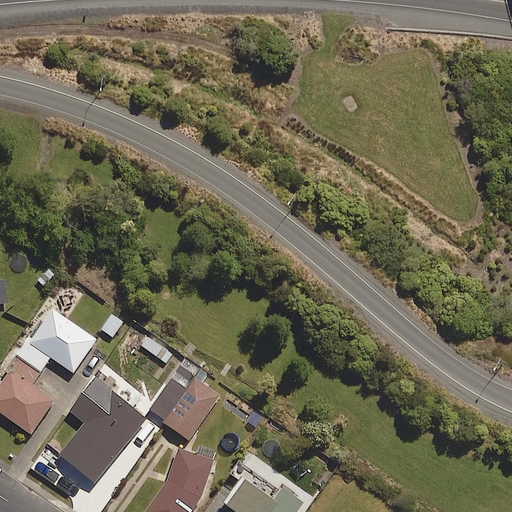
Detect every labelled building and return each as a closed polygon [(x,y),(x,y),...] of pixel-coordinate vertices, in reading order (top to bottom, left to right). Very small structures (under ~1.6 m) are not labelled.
[(0,303),(8,303),(7,279),(0,279),(0,303)] [(94,339),(49,308),(0,380),(0,413),(30,434),(52,401),(30,386),(49,357),(72,373),(94,339)] [(123,322),(111,314),(100,329),(112,337),(123,322)] [(173,353),(149,335),(141,345),(165,363),(173,353)] [(200,366),(186,356),(147,411),(188,440),(218,397),(192,378),(200,366)] [(144,420),(93,380),(68,411),(84,423),(58,455),(93,483),(144,420)] [(191,511),(200,499),(215,451),(194,445),(192,453),(176,448),(165,482),(144,511),(191,511)] [(233,473),(241,479),(223,505),(233,511),(294,511),(301,502),(241,461),(233,473)]
